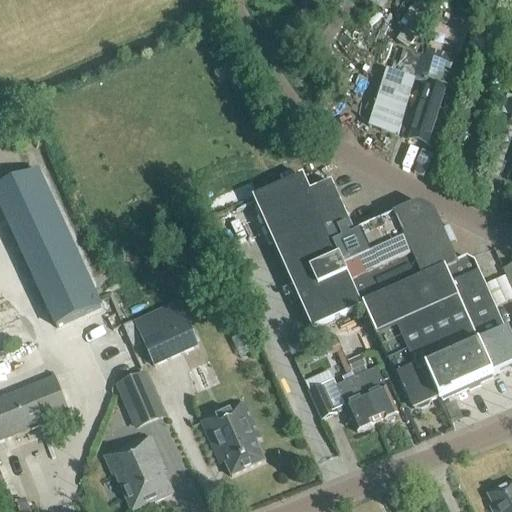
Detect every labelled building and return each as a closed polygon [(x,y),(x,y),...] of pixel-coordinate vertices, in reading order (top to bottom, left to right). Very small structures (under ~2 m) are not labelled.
[(329,54),(354,9),(339,0),(309,54),(329,64),(333,56),(329,54)] [(408,51),(438,10),(423,0),(422,0),(416,9),(414,8),(403,22),(409,27),(397,43),(408,51)] [(415,83),(416,83),(424,58),(404,52),(396,76),(386,73),(368,129),(397,138),(415,83)] [(440,101),(451,67),(424,58),(416,83),(435,89),(432,98),(424,95),(409,142),(430,149),(445,102),(440,101)] [(511,369),(511,347),(486,289),(475,265),(468,263),(456,268),(426,282),(415,257),(350,286),(310,196),(310,195),(303,179),(254,201),(313,333),(364,310),(396,381),(400,380),(414,412),(439,401),(440,403),(494,379),(493,377),(511,369)] [(415,257),(397,218),(354,237),(332,186),(310,195),(310,196),(350,286),(415,257)] [(62,225),(46,188),(16,202),(32,238),(62,225)] [(456,268),(434,217),(433,215),(419,208),(397,218),(415,257),(426,282),(456,268)] [(511,268),(503,273),(511,292),(511,268)] [(100,305),(91,283),(84,286),(82,281),(61,290),(63,294),(57,297),(67,319),(75,316),(79,324),(90,319),(86,311),(100,305)] [(154,370),(197,350),(179,310),(135,330),(154,370)] [(341,354),(343,358),(354,352),(347,338),(336,343),(341,354)] [(323,350),(329,360),(341,354),(336,343),(323,350)] [(351,375),(364,370),(359,359),(348,364),(346,365),(351,375)] [(164,370),(152,373),(164,410),(175,406),(164,370)] [(377,371),(358,379),(377,426),(384,423),(385,423),(398,417),(377,371)] [(145,377),(115,389),(136,430),(166,420),(145,377)] [(377,426),(358,379),(337,389),(358,435),(373,428),(377,426)] [(0,445),(69,417),(54,380),(0,402),(0,445)] [(322,423),(337,417),(323,387),(309,394),(322,423)] [(260,441),(255,430),(244,406),(201,425),(219,465),(224,463),(232,479),(265,464),(256,443),(260,441)] [(483,451),(506,442),(503,433),(479,442),(483,451)] [(136,445),(104,459),(113,479),(116,478),(130,511),(138,511),(174,497),(164,475),(166,474),(151,440),(136,447),(136,445)] [(511,511),(511,485),(488,497),(493,508),(490,510),(491,511),(511,511)] [(28,511),(25,502),(7,510),(7,511),(28,511)]
